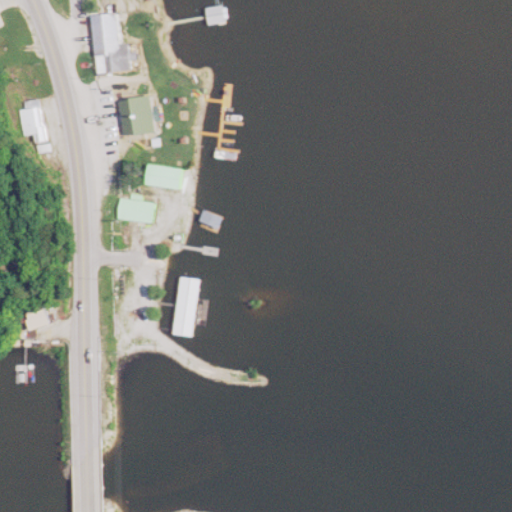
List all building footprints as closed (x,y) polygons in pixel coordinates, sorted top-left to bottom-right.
[(104,74),(145,70),(143,52),(140,52),(139,43),(128,44),(125,13),(98,16),(104,74)] [(127,101),(132,136),(164,132),(159,96),(127,101)] [(23,108),(31,138),(50,133),(43,103),(23,108)] [(187,167),(155,164),(152,186),(185,190),(187,167)] [(230,194),(210,192),(206,235),(225,237),(230,194)] [(125,197),(122,220),(158,224),(161,201),(125,197)] [(203,279),(185,277),(180,320),(198,323),(203,279)]
